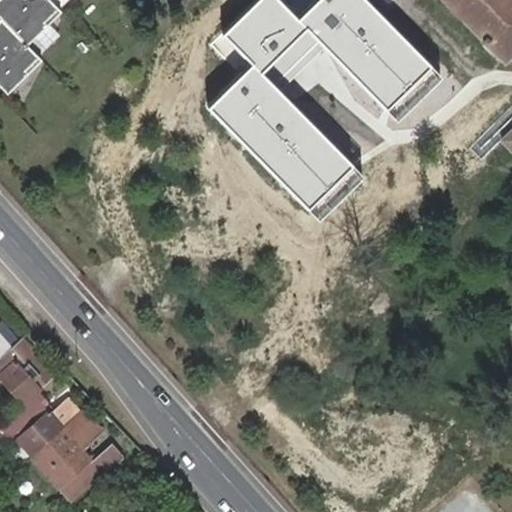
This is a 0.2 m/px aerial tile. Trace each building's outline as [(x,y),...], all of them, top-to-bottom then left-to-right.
[(0,0),(0,20),(2,23),(0,24),(0,86),(5,92),(39,60),(24,44),(58,11),(47,0),(0,0)] [(441,74),(367,0),(315,0),(298,18),(279,0),(253,0),(221,32),(248,60),(203,105),(318,221),(364,176),(272,84),(320,37),(399,116),(441,74)] [(439,0),(458,20),(485,48),(493,41),(496,44),(499,46),(503,47),(509,48),(511,46),(511,9),(503,0),(439,0)] [(493,41),(485,48),(503,66),(511,57),(511,0),(503,0),(511,9),(511,46),(509,48),(503,47),(499,46),(496,44),(493,41)] [(511,129),(500,141),(511,153),(511,129)] [(325,366),(394,297),(371,274),(302,344),(325,366)] [(0,354),(12,344),(0,331),(0,354)] [(0,376),(24,402),(32,395),(51,377),(32,355),(35,352),(21,336),(12,344),(0,354),(0,376)] [(79,409),(83,405),(72,393),(59,405),(66,413),(56,422),(32,395),(24,402),(0,423),(0,428),(7,436),(16,429),(21,434),(16,438),(30,454),(79,409)] [(98,430),(79,409),(30,454),(59,486),(87,461),(89,459),(80,448),(98,430)] [(128,450),(122,443),(113,452),(110,449),(91,465),(99,475),(128,450)] [(87,461),(59,486),(70,500),(99,475),(91,465),(87,461)]
